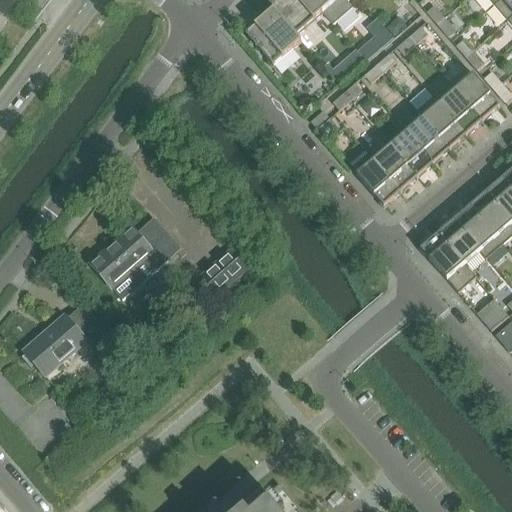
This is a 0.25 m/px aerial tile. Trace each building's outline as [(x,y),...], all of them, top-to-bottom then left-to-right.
[(323,16),(308,0),(277,0),(278,0),(269,8),(274,14),(297,39),(323,16)] [(343,0),(308,0),(323,16),(333,28),(337,25),(353,11),(344,1),(343,0)] [(485,0),(494,9),(504,0),(485,0)] [(511,0),(504,0),(494,9),(508,26),(511,21),(511,0)] [(445,22),(434,9),(427,16),(437,29),(445,22)] [(302,45),(297,39),(274,14),(264,22),(264,23),(247,38),(257,49),(256,50),(273,69),(302,45)] [(370,62),(395,41),(386,31),(376,20),(367,28),(374,37),(360,51),(370,62)] [(394,41),(407,29),(399,20),(386,31),(394,41)] [(456,34),(445,22),(437,29),(448,41),(456,34)] [(416,49),(428,38),(421,31),(409,41),(416,49)] [(404,59),(416,49),(409,41),(397,51),(404,59)] [(474,55),(464,43),(456,50),(466,62),(474,55)] [(484,67),(474,55),(466,62),(477,74),(484,67)] [(384,77),(396,66),(389,58),(377,69),(384,77)] [(349,78),(341,68),(330,77),(339,87),(349,78)] [(371,87),(384,77),(377,69),(364,79),(371,87)] [(405,77),(398,69),(389,77),(396,85),(405,77)] [(502,87),(492,76),(484,82),(494,94),(502,87)] [(500,110),(473,79),(457,93),(451,86),(449,87),(483,125),(500,110)] [(351,105),(362,95),(356,87),(344,97),(351,105)] [(483,125),(449,87),(433,101),(466,139),(483,125)] [(511,100),(511,98),(502,87),(494,94),(505,106),(511,100)] [(340,114),(351,105),(344,97),(333,106),(340,114)] [(466,139),(433,101),(417,115),(450,153),(466,139)] [(317,133),(330,122),(323,115),(311,126),(317,133)] [(450,153),(417,115),(400,129),(434,167),(450,153)] [(434,167),(400,129),(400,130),(406,137),(390,150),(417,182),(434,167)] [(417,182),(390,150),(375,164),(369,156),(368,157),(401,196),(417,182)] [(401,196),(368,157),(351,172),(384,210),(401,196)] [(511,173),(503,182),(511,192),(511,173)] [(511,192),(503,182),(486,196),(511,225),(511,192)] [(511,240),(511,225),(486,196),(470,210),(503,248),(511,240)] [(503,248),(470,210),(454,224),(487,262),(503,248)] [(487,262),(454,224),(437,238),(476,283),(477,282),(465,268),(480,256),(486,263),(487,262)] [(153,256),(132,232),(91,268),(122,304),(166,265),(156,253),(153,256)] [(476,283),(437,238),(420,253),(459,298),(476,283)] [(217,298),(247,272),(232,255),(202,281),(217,298)] [(509,321),(494,303),(477,318),(492,335),(509,321)] [(45,380),(102,331),(81,307),(80,308),(82,310),(68,323),(65,320),(25,356),(26,357),(22,360),(31,371),(35,368),(45,380)] [(300,511),(280,487),(263,501),(250,511),(300,511)]
